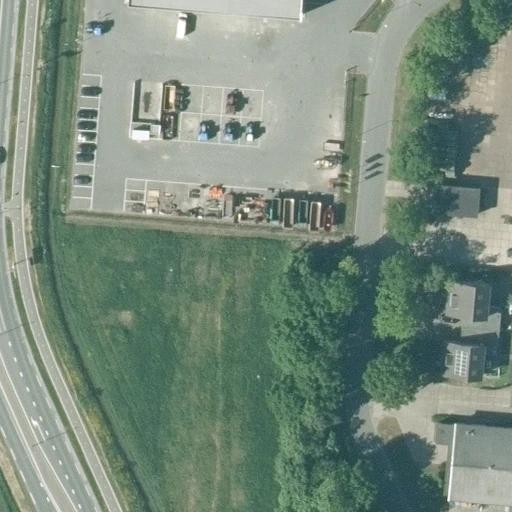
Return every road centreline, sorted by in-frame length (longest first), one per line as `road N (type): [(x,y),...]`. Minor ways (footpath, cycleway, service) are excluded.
road 1 (unclassified): [(390,511),(355,441),(350,408),(382,65),(402,19),(423,0)]
road 2 (primary): [(87,511),(0,313)]
